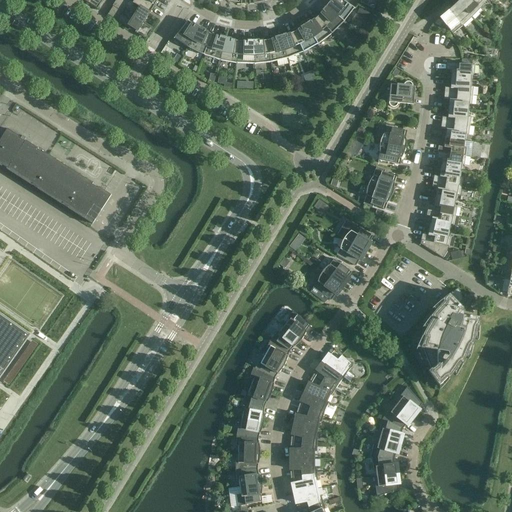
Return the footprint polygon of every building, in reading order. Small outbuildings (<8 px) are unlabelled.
[(84,0),(97,8),(102,0),(84,0)] [(149,14),(155,5),(147,0),(133,0),(132,3),(139,7),(139,8),(149,14)] [(355,9),(341,0),(332,0),(331,2),(330,1),(326,6),(343,22),(344,21),(354,9),(355,9)] [(361,0),(361,2),(373,9),(376,0),(361,0)] [(471,17),(480,8),(470,0),(460,0),(457,3),(471,17)] [(470,0),(480,8),(487,0),(470,0)] [(449,4),(446,7),(462,26),(471,17),(457,3),(452,8),(449,5),(449,4)] [(149,14),(139,8),(131,21),(120,14),(122,12),(113,6),(107,15),(127,27),(129,25),(137,30),(144,19),(145,20),(149,14)] [(346,23),(344,21),(343,22),(326,6),(322,10),(323,11),(317,17),(331,34),(332,33),(343,23),(345,24),(346,23)] [(446,7),(445,7),(443,10),(446,13),(440,18),(452,34),(462,26),(446,7)] [(369,11),(365,19),(373,23),(378,15),(369,11)] [(331,34),(317,17),(311,22),(310,21),(305,24),(318,44),(318,43),(331,34)] [(188,50),(189,48),(188,48),(200,27),(195,24),(194,25),(187,20),(173,39),(174,39),(174,38),(187,47),(186,49),(188,50)] [(436,21),(432,29),(436,31),(441,23),(436,21)] [(320,46),(318,43),(318,44),(305,24),(300,27),(300,28),(293,32),(303,52),(304,52),(317,44),(318,47),(320,46)] [(204,55),(212,34),(205,31),(205,30),(200,27),(188,48),(189,48),(203,55),(204,55)] [(303,52),(293,32),(286,35),(286,34),(280,35),(287,58),(288,58),(302,53),(303,52)] [(220,63),(221,60),(220,60),(225,37),(220,36),(219,37),(212,34),(204,55),(219,60),(218,62),(220,63)] [(289,60),(288,58),(287,58),(280,35),(274,37),(274,39),(267,40),(270,62),(271,62),(277,61),(278,66),(288,63),(287,61),(289,60)] [(236,63),(239,41),(231,40),(231,38),(225,37),(220,60),(221,60),(235,63),(236,63)] [(255,66),(254,64),(253,64),(253,40),(247,40),(247,41),(239,41),(236,63),(237,63),(252,64),(253,66),(255,66)] [(270,62),(267,40),(259,41),(259,40),(253,40),(253,64),(254,64),(269,62),(270,62)] [(177,55),(173,61),(178,64),(182,58),(177,55)] [(451,79),(471,80),(471,74),(474,74),(474,65),(472,65),(472,60),(461,59),(461,64),(446,63),(446,70),(451,70),(451,79)] [(444,93),(472,96),(473,87),(470,86),(471,80),(451,79),(450,88),(445,87),(444,93)] [(403,85),(403,86),(392,85),(391,93),(390,93),(389,102),(389,103),(389,105),(390,106),(390,107),(392,107),(393,107),(394,107),(395,107),(396,106),(397,106),(398,104),(398,103),(410,104),(411,98),(412,87),(412,85),(412,84),(411,83),(410,82),(409,82),(408,82),(407,82),(406,82),(405,83),(404,84),(403,85)] [(472,96),(444,93),(444,100),(444,99),(449,100),(448,109),(468,111),(469,105),(471,105),(472,96)] [(468,111),(448,109),(447,117),(442,117),(441,123),(469,126),(470,117),(468,117),(468,111)] [(445,138),(465,141),(465,135),(468,135),(469,126),(441,123),(441,129),(446,130),(445,138)] [(380,143),(403,148),(405,137),(406,131),(394,128),(395,126),(385,124),(384,134),(382,136),(381,139),(380,141),(380,143)] [(359,127),(356,133),(361,136),(365,131),(359,127)] [(7,129),(0,139),(0,165),(1,166),(2,165),(7,168),(7,170),(32,186),(32,184),(38,188),(37,189),(62,205),(63,204),(68,207),(67,208),(92,224),(111,195),(98,187),(97,188),(92,185),(93,183),(44,152),(43,153),(37,150),(38,149),(25,140),(24,141),(19,138),(20,137),(7,129)] [(346,151),(343,155),(343,156),(351,158),(362,139),(355,135),(346,151)] [(437,152),(465,156),(467,147),(464,147),(465,141),(445,138),(444,147),(439,146),(438,146),(437,152)] [(403,148),(380,143),(379,144),(379,147),(379,150),(379,153),(378,163),(387,165),(388,162),(399,165),(401,158),(403,148)] [(465,156),(437,152),(437,158),(442,159),(441,168),(460,171),(461,165),(464,165),(465,156)] [(368,185),(390,193),(394,183),(396,177),(384,173),(385,170),(376,167),(373,176),(371,179),(369,181),(368,184),(368,185)] [(433,181),(460,186),(462,177),(459,177),(460,171),(441,168),(439,176),(434,176),(434,175),(433,181)] [(460,186),(433,181),(432,188),(432,187),(437,188),(436,197),(455,201),(456,195),(459,195),(460,186)] [(390,193),(368,185),(367,186),(367,189),(366,192),(366,195),(363,204),(372,208),(373,205),(384,209),(387,203),(390,193)] [(427,211),(455,216),(456,207),(454,207),(455,201),(436,197),(434,206),(429,205),(428,204),(427,211)] [(319,200),(314,207),(319,211),(324,203),(319,200)] [(429,226),(449,231),(450,225),(453,225),(455,216),(427,211),(426,217),(431,218),(429,226)] [(338,234),(337,236),(343,239),(364,251),(369,242),(372,236),(354,225),(353,225),(350,223),(348,224),(346,225),(343,228),(342,229),(339,232),(338,234)] [(420,244),(443,258),(447,252),(448,246),(450,237),(448,237),(449,231),(429,226),(428,235),(423,234),(422,233),(421,240),(420,244)] [(302,229),(299,233),(304,237),(307,233),(302,229)] [(364,251),(343,239),(343,240),(341,243),(340,246),(340,249),(336,255),(355,266),(358,260),(359,260),(364,251)] [(322,272),(341,286),(348,278),(347,277),(351,272),(334,259),(329,265),(327,267),(325,268),(323,271),(322,272)] [(341,286),(322,272),(321,273),(320,275),(318,278),(317,281),(313,287),(310,292),(325,303),(328,298),(331,300),(335,295),(341,286)] [(454,372),(462,364),(466,356),(472,347),(474,338),(479,327),(479,318),(479,317),(462,315),(462,308),(460,307),(458,304),(462,300),(462,297),(461,294),(459,291),(458,288),(448,294),(441,300),(443,302),(435,310),(429,317),(432,318),(426,328),(421,336),(424,337),(420,348),(423,348),(431,369),(428,371),(427,371),(438,386),(446,377),(448,379),(454,372)] [(309,326),(293,311),(286,319),(288,321),(284,327),(299,339),(306,331),(305,331),(309,326)] [(0,378),(26,341),(30,335),(4,316),(0,313),(0,378)] [(271,339),(289,351),(293,347),(299,339),(284,327),(279,333),(277,331),(271,339)] [(265,355),(282,365),(287,356),(289,351),(271,339),(266,347),(269,348),(265,355)] [(253,368),(274,378),(277,373),(277,374),(282,365),(265,355),(261,362),(259,360),(255,368),(253,368)] [(322,362),(343,378),(347,372),(352,366),(341,356),(337,360),(330,355),(329,355),(326,357),(324,359),(322,362)] [(343,378),(322,362),(320,365),(318,368),(317,371),(318,372),(324,377),(321,382),(335,390),(338,384),(343,378)] [(274,378),(253,368),(249,377),(253,379),(251,386),(269,393),(273,383),(272,383),(274,378)] [(304,392),(328,403),(328,402),(326,401),(329,395),(331,396),(335,390),(321,382),(318,387),(310,383),(308,386),(306,389),(304,392)] [(269,393),(251,386),(248,393),(246,392),(243,402),(264,407),(266,402),(269,393)] [(422,404),(420,403),(407,387),(399,397),(401,399),(396,405),(412,417),(418,409),(418,408),(422,404)] [(328,403),(304,392),(303,395),(302,398),(301,402),(302,402),(310,406),(308,411),(323,416),(325,410),(328,403)] [(264,407),(243,402),(241,411),(243,412),(242,419),(261,423),(263,413),(264,407)] [(412,417),(396,405),(392,410),(390,409),(382,419),(402,429),(405,424),(406,425),(412,417)] [(293,425),(317,430),(318,422),(321,423),(323,416),(308,411),(306,417),(298,415),(297,415),(295,418),(294,421),(293,425)] [(236,436),(258,438),(259,433),(261,423),(242,419),(240,426),(238,426),(236,436)] [(402,429),(382,419),(379,431),(381,432),(378,439),(398,444),(401,434),(402,429)] [(317,430),(293,425),(293,428),(292,431),(292,432),(292,435),(293,435),(302,437),(301,443),(317,445),(317,438),(315,437),(317,430)] [(258,438),(236,436),(236,445),(238,446),(238,453),(258,454),(258,443),(258,438)] [(398,444),(378,439),(375,446),(373,445),(370,457),(394,459),(395,454),(398,444)] [(317,445),(301,443),(300,449),(292,449),(291,449),(290,452),(290,454),(290,457),(289,459),(313,459),(313,452),(316,452),(317,445)] [(235,470),(257,469),(257,464),(258,454),(238,453),(238,461),(235,460),(235,470)] [(394,459),(370,457),(370,458),(372,458),(373,469),(375,469),(376,477),(396,474),(395,464),(394,464),(394,459)] [(301,475),(316,473),(316,467),(313,467),(313,459),(289,459),(290,462),(290,465),(290,467),(291,470),(292,470),(300,470),(301,475)] [(257,469),(235,470),(236,480),(239,480),(240,487),(259,484),(258,474),(257,469)] [(316,473),(301,475),(302,482),(293,483),(292,483),(292,486),(292,488),(293,491),(293,494),(317,489),(315,481),(317,481),(316,473)] [(396,474),(376,477),(377,484),(375,484),(376,497),(398,490),(397,484),(396,474)] [(259,484),(240,487),(241,494),(236,495),(237,507),(261,502),(260,495),(261,494),(259,484)] [(317,489),(293,494),(294,496),(295,499),(296,501),(297,504),(298,503),(306,502),(308,507),(323,502),(320,495),(318,496),(317,489)] [(323,502),(308,507),(309,511),(323,511),(323,510),(325,509),(323,502)]
